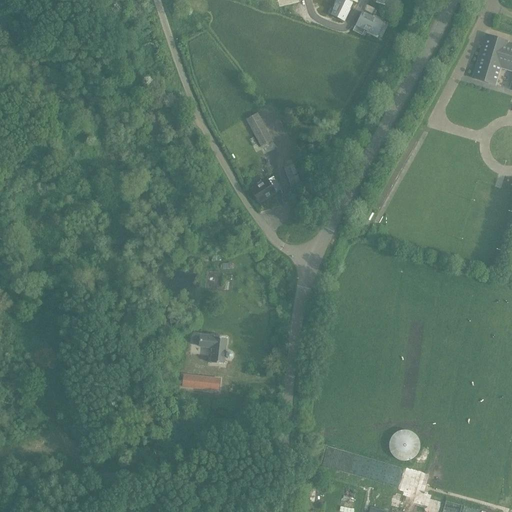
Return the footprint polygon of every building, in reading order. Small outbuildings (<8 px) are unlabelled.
[(369,13),(363,33),(381,39),(388,19),(369,13)] [(511,40),(489,34),(475,78),(499,85),(505,68),(511,70),(511,42),(511,41),(511,40)] [(257,114),(246,120),(260,146),(272,141),(257,114)] [(293,165),(284,168),(291,187),(300,184),(293,165)] [(274,190),(279,187),(273,177),(268,180),(267,179),(250,190),(258,203),(275,193),(274,190)] [(194,337),(193,345),(199,345),(199,347),(213,348),(211,364),(223,365),(224,358),(227,358),(227,359),(230,359),(232,358),(232,355),(230,353),(228,353),(227,354),(224,353),(226,338),(214,337),(200,336),(200,337),(194,337)] [(222,378),(192,378),(192,390),(222,389),(222,378)] [(393,430),(392,458),(418,459),(419,432),(393,430)] [(309,509),(310,501),(314,501),(316,485),(303,484),(301,508),(309,509)] [(350,511),(352,501),(342,499),(340,510),(350,511)]
